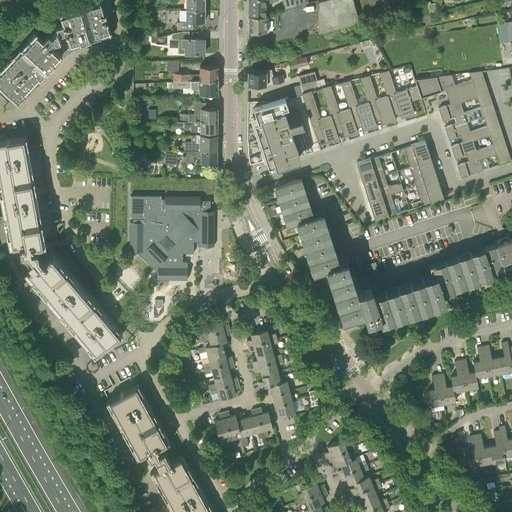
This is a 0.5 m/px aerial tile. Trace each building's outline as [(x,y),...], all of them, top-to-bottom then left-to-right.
[(35,31),(0,68),(0,87),(17,104),(62,56),(52,46),(55,43),(67,39),(69,48),(112,35),(101,0),(59,13),(62,22),(55,24),(57,30),(51,36),(48,32),(43,38),(35,31)] [(204,0),(186,0),(186,9),(204,9),(204,0)] [(248,0),(248,15),(265,16),(265,1),(269,0),(269,2),(278,1),(277,0),(248,0)] [(282,0),(284,9),(297,6),(295,0),(282,0)] [(318,32),(358,21),(353,0),(319,0),(318,0),(318,32)] [(431,14),(444,10),(441,0),(440,0),(428,3),(431,14)] [(204,9),(186,9),(186,21),(177,21),(177,29),(193,29),(193,22),(197,22),(197,21),(204,21),(204,9)] [(266,16),(265,16),(248,15),(248,32),(266,32),(266,16)] [(499,43),(509,42),(506,22),(496,24),(499,43)] [(188,38),(188,31),(181,31),(152,38),(155,51),(173,46),(172,43),(172,38),(181,38),(181,45),(184,45),(184,53),(204,54),(204,39),(188,38)] [(290,68),(299,66),(297,58),(288,61),(290,68)] [(178,71),(178,61),(167,61),(167,71),(178,71)] [(411,72),(409,65),(403,67),(404,71),(407,73),(411,72)] [(173,73),(173,81),(217,80),(217,66),(199,66),(199,74),(173,73)] [(386,95),(387,95),(393,114),(394,114),(403,111),(404,116),(414,113),(410,101),(421,98),(417,85),(416,85),(396,92),(388,70),(379,72),(386,95)] [(472,82),(484,78),(481,70),(469,72),(471,79),(472,82)] [(302,92),(318,88),(317,80),(314,71),(297,76),(302,92)] [(265,78),(265,72),(248,72),(248,85),(268,85),(283,81),(281,74),(265,78)] [(368,101),(374,121),(375,120),(384,118),(385,122),(395,119),(394,114),(393,114),(387,95),(386,95),(377,98),(369,74),(360,77),(368,101)] [(416,85),(417,85),(421,98),(445,90),(447,97),(474,88),(472,82),(471,79),(454,85),(451,74),(414,79),(416,85)] [(326,86),(324,78),(317,80),(318,88),(321,87),(326,86)] [(474,88),(486,84),(484,78),(472,82),(474,88)] [(217,80),(173,81),(174,81),(174,88),(193,87),(193,94),(199,94),(199,93),(217,94),(217,80)] [(348,107),(349,107),(355,127),(356,127),(365,124),(366,128),(376,125),(375,120),(374,121),(368,101),(358,104),(350,80),(340,82),(348,107)] [(474,88),(476,94),(488,91),(486,84),(474,88)] [(329,113),(330,113),(336,133),(337,133),(346,130),(347,135),(357,131),(356,127),(355,127),(349,107),(348,107),(339,111),(330,85),(326,86),(321,87),(329,113)] [(474,88),(447,97),(450,104),(438,107),(442,120),(454,116),(463,113),(463,112),(460,102),(477,97),(476,94),(474,88)] [(330,113),(329,113),(320,117),(311,90),(301,92),(317,139),(327,136),(328,141),(338,138),(337,133),(336,133),(330,113)] [(478,101),(490,97),(488,91),(476,94),(477,97),(478,101)] [(304,125),(301,115),(300,114),(300,113),(299,112),(298,111),(297,111),(296,111),(295,111),(294,111),(293,111),(286,113),(285,108),(288,107),(285,97),(254,107),(258,121),(255,123),(269,167),(276,164),(277,168),(301,160),(291,129),(304,125)] [(480,107),(492,103),(490,97),(478,101),(480,107)] [(181,114),(181,121),(183,121),(188,121),(188,120),(188,119),(217,120),(217,108),(205,108),(205,102),(194,102),(194,114),(181,114)] [(482,113),(494,110),(492,103),(480,107),(482,113)] [(463,113),(454,116),(456,123),(444,126),(448,139),(460,135),(470,132),(469,131),(466,121),(483,116),(482,113),(480,107),(463,112),(463,113)] [(482,113),(483,116),(484,120),(496,116),(494,110),(482,113)] [(486,126),(498,122),(496,116),(484,120),(486,126)] [(183,121),(183,127),(190,127),(190,132),(217,132),(217,120),(188,120),(188,121),(183,121)] [(500,129),(498,122),(486,126),(488,132),(500,129)] [(469,131),(470,132),(460,135),(462,142),(450,145),(455,158),(466,154),(476,151),(476,150),(472,140),(489,135),(488,132),(486,126),(469,131)] [(488,132),(489,135),(490,139),(502,135),(500,129),(488,132)] [(185,142),(184,150),(216,150),(216,134),(200,134),(191,135),(191,142),(185,142)] [(490,139),(492,145),(493,145),(505,141),(502,135),(490,139)] [(0,140),(0,199),(9,249),(19,248),(20,254),(26,253),(31,259),(27,263),(32,268),(24,275),(94,358),(122,334),(52,251),(41,260),(38,257),(36,245),(45,243),(26,136),(0,140)] [(409,167),(431,160),(425,140),(403,147),(409,167)] [(507,148),(505,141),(493,145),(495,151),(507,148)] [(476,150),(476,151),(466,154),(468,161),(457,164),(461,177),(482,170),(479,159),(495,154),(495,151),(493,145),(492,145),(476,150)] [(497,158),(509,154),(507,148),(495,151),(495,154),(496,154),(497,158)] [(176,164),(177,151),(165,150),(164,163),(176,164)] [(216,150),(184,150),(184,162),(194,162),(194,156),(201,157),(201,163),(216,163),(216,150)] [(497,158),(499,164),(511,161),(509,154),(497,158)] [(383,171),(378,155),(356,162),(362,182),(384,175),(383,171)] [(415,186),(437,179),(431,160),(409,167),(415,186)] [(384,175),(362,182),(369,201),(390,194),(403,190),(401,185),(388,186),(384,175)] [(320,214),(311,217),(298,179),(286,183),(282,184),(275,187),(287,226),(297,222),(313,273),(326,269),(342,319),(355,315),(360,323),(379,317),(380,321),(444,300),(441,291),(492,274),(491,272),(504,268),(504,269),(510,267),(511,266),(511,237),(501,241),(495,243),(496,243),(482,248),(483,251),(433,267),(436,277),(374,297),(371,288),(357,292),(363,311),(360,312),(344,262),(337,264),(320,214)] [(422,205),(432,202),(443,198),(437,179),(415,186),(422,205)] [(397,213),(390,194),(369,201),(375,220),(397,213)] [(148,221),(131,221),(131,251),(136,251),(139,255),(141,254),(154,267),(153,269),(157,272),(157,278),(187,278),(187,261),(183,261),(183,252),(193,252),(194,241),(197,241),(197,246),(213,246),(213,210),(210,210),(210,200),(200,200),(200,196),(164,196),(164,213),(154,213),(154,222),(160,222),(160,226),(148,226),(148,221)] [(367,272),(370,271),(371,274),(378,272),(375,261),(365,265),(367,272)] [(199,331),(200,336),(229,329),(227,323),(222,324),(221,319),(204,324),(206,329),(199,331)] [(229,329),(200,336),(202,342),(209,340),(210,345),(226,340),(225,335),(230,334),(229,329)] [(247,340),(248,346),(277,339),(275,333),(268,335),(266,330),(250,334),(251,339),(247,340)] [(277,339),(248,346),(250,351),(254,349),(256,355),(272,351),(271,345),(278,343),(277,339)] [(210,345),(198,348),(198,349),(195,350),(195,353),(199,352),(199,353),(206,351),(208,356),(225,352),(223,347),(228,346),(226,340),(210,345)] [(511,370),(511,368),(508,347),(507,341),(501,342),(503,356),(497,357),(500,373),(511,370)] [(500,373),(497,357),(491,358),(488,344),(483,345),(488,375),(500,373)] [(488,375),(483,345),(476,347),(479,360),(473,361),(475,371),(476,377),(477,377),(488,375)] [(272,351),(256,355),(257,360),(252,361),(254,367),(282,359),(281,355),(274,357),(272,351)] [(225,352),(208,356),(209,362),(202,364),(203,369),(232,361),(230,356),(226,357),(225,352)] [(282,359),(254,367),(255,372),(260,370),(261,376),(278,371),(276,367),(283,365),(282,359)] [(476,377),(475,371),(468,372),(466,359),(460,360),(465,389),(479,387),(477,377),(476,377)] [(465,389),(460,360),(454,361),(456,374),(450,375),(451,385),(453,392),(454,391),(465,389)] [(232,361),(203,369),(205,374),(212,372),(213,377),(230,373),(229,368),(233,367),(232,361)] [(278,371),(261,376),(263,381),(258,382),(259,388),(269,385),(286,380),(286,381),(288,380),(286,375),(279,377),(278,371)] [(230,373),(213,377),(215,383),(208,385),(209,389),(237,382),(236,377),(231,378),(230,373)] [(453,392),(451,385),(446,386),(443,373),(437,374),(443,404),(456,401),(454,391),(453,392)] [(443,404),(437,374),(431,375),(434,389),(427,390),(430,406),(443,404)] [(286,380),(269,385),(272,395),(289,390),(286,381),(286,380)] [(237,382),(209,389),(210,395),(218,393),(219,398),(236,394),(234,389),(239,387),(237,382)] [(137,384),(105,402),(137,459),(145,454),(148,461),(153,458),(158,467),(150,472),(171,511),(213,511),(182,455),(169,462),(161,446),(169,442),(137,384)] [(289,390),(272,395),(275,405),(292,401),(289,390)] [(292,401),(275,405),(278,416),(295,411),(292,401)] [(261,407),(256,409),(263,437),(268,435),(267,428),(272,427),(268,411),(262,412),(261,407)] [(263,437),(256,409),(251,410),(252,415),(247,417),(251,433),(257,431),(258,438),(263,437)] [(239,431),(235,414),(230,415),(229,411),(223,412),(231,440),(236,439),(234,432),(239,431)] [(231,440),(223,412),(218,413),(219,418),(214,420),(218,436),(224,434),(226,442),(231,440)] [(251,433),(247,417),(242,418),(241,413),(235,414),(239,431),(243,442),(247,441),(248,441),(246,434),(251,433)] [(498,426),(499,430),(503,456),(505,455),(511,454),(511,437),(507,438),(505,425),(498,426)] [(490,445),(493,462),(505,459),(505,455),(503,456),(499,430),(493,431),(495,444),(490,445)] [(475,434),(480,464),(493,462),(490,445),(483,447),(481,433),(475,434)] [(480,464),(475,434),(469,435),(471,449),(465,450),(468,466),(480,464)] [(324,453),(326,458),(354,447),(351,441),(344,444),(342,439),(327,445),(329,451),(324,453)] [(354,447),(326,458),(328,463),(333,461),(335,466),(340,464),(351,459),(348,453),(355,451),(354,447)] [(351,459),(340,464),(342,468),(337,470),(339,476),(367,464),(364,459),(358,462),(355,457),(351,459)] [(367,464),(339,476),(341,481),(346,479),(348,484),(353,482),(353,481),(364,477),(362,472),(369,469),(367,464)] [(353,481),(353,482),(355,487),(350,489),(352,494),(380,482),(377,477),(371,480),(368,475),(364,477),(353,481)] [(297,500),(325,489),(323,484),(318,486),(316,481),(300,487),(303,492),(295,495),(297,500)] [(380,482),(352,494),(354,499),(359,497),(361,501),(377,495),(375,490),(381,487),(380,482)] [(319,503),(324,501),(322,496),(327,494),(325,489),(297,500),(299,505),(306,502),(308,507),(319,503)] [(278,493),(271,496),(276,508),(283,505),(278,493)] [(377,495),(361,501),(363,507),(359,509),(359,511),(363,511),(388,502),(386,498),(379,500),(377,495)] [(388,502),(363,511),(383,511),(383,510),(390,507),(388,502)] [(325,511),(328,511),(326,506),(321,508),(319,503),(308,507),(304,509),(304,511),(325,511)]
